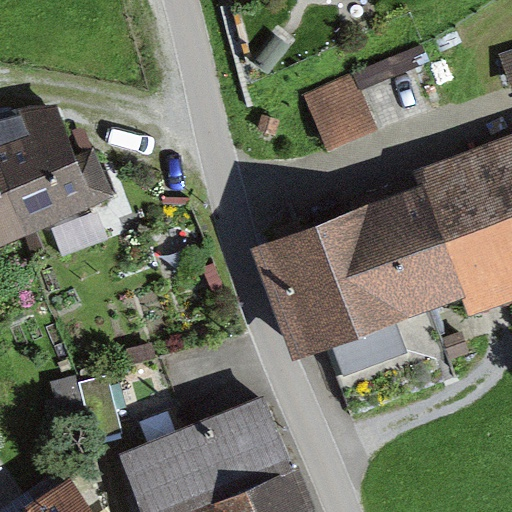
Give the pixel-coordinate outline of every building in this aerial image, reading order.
[(305,101),(324,153),(377,133),(358,82),(305,101)] [(0,261),(96,220),(46,106),(0,126),(0,261)] [(511,146),(410,182),(417,202),(282,250),(316,346),(437,303),(448,333),(511,310),(511,146)] [(116,372),(62,379),(68,424),(122,416),(116,372)] [(301,511),(260,415),(127,470),(144,511),(301,511)] [(84,511),(70,493),(43,511),(84,511)]
